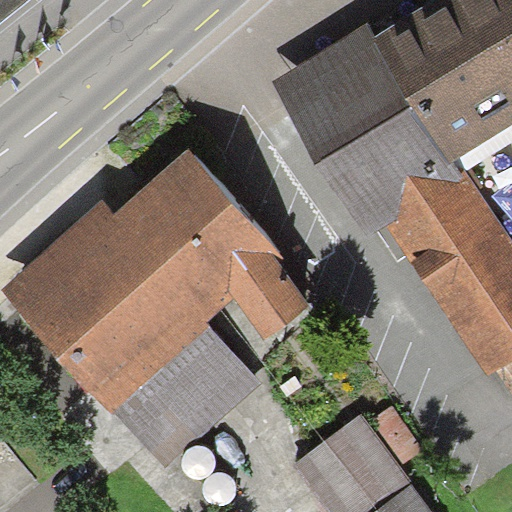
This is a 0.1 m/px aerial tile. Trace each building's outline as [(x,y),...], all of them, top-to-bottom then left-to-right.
[(0,0),(0,29),(38,0),(0,0)] [(511,0),(424,0),(274,92),(367,244),(394,228),(502,404),(511,397),(511,256),(459,171),(511,138),(511,0)] [(101,205),(0,290),(0,291),(155,473),(253,390),(197,325),(220,305),(258,349),(299,314),(265,274),(278,263),(186,156),(113,219),(101,205)] [(356,418),(287,467),(319,511),(373,511),(408,488),(394,469),(416,453),(387,412),(363,428),(356,418)] [(425,511),(408,488),(373,511),(425,511)]
